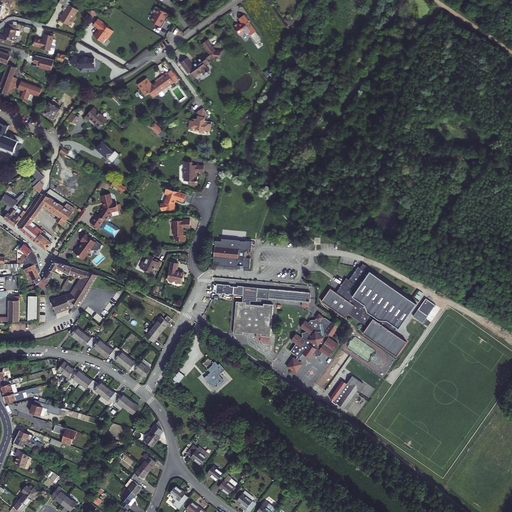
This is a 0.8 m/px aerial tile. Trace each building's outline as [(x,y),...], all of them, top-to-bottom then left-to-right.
[(65,0),(57,0),(56,2),(62,6),(60,10),(62,11),(60,14),(58,13),(56,16),(58,18),(56,21),(60,24),(61,23),(66,26),(68,22),(70,23),(73,18),(71,16),(75,10),(64,3),(65,0)] [(168,14),(156,7),(153,12),(154,13),(150,21),(161,27),(168,14)] [(235,26),(234,25),(229,28),(236,37),(240,34),(245,35),(246,38),(252,34),(240,16),(234,20),(237,24),(235,26)] [(95,18),(90,25),(96,29),(94,32),(93,31),(91,35),(100,42),(103,38),(105,39),(111,30),(106,27),(106,26),(95,18)] [(0,34),(0,42),(9,45),(10,40),(13,41),(14,35),(13,35),(15,30),(13,29),(14,25),(6,23),(5,27),(4,27),(2,35),(0,34)] [(40,40),(33,38),(31,45),(38,47),(38,48),(47,50),(46,53),(50,54),(52,53),(53,46),(52,45),(53,39),(50,38),(51,35),(42,34),(40,40)] [(187,60),(184,56),(176,61),(184,73),(186,71),(188,74),(189,74),(191,78),(194,76),(194,74),(197,72),(199,76),(206,71),(202,66),(206,63),(204,60),(207,58),(216,60),(216,59),(217,59),(218,52),(216,51),(216,52),(213,52),(213,51),(211,50),(204,40),(198,45),(204,53),(201,56),(200,55),(196,58),(192,61),(193,62),(189,65),(186,61),(187,60)] [(0,59),(7,62),(10,53),(0,49),(0,59)] [(64,54),(55,52),(52,64),(57,65),(64,54)] [(72,54),(67,60),(68,61),(73,66),(78,71),(81,68),(81,67),(92,66),(92,57),(84,58),(84,56),(80,56),(80,58),(77,58),(77,59),(72,54)] [(51,59),(33,55),(31,62),(37,63),(36,67),(49,70),(51,59)] [(0,89),(6,92),(16,65),(9,62),(1,82),(0,82),(0,89)] [(153,78),(141,87),(147,95),(175,76),(168,66),(161,71),(161,70),(152,76),(153,78)] [(10,89),(14,81),(11,80),(6,92),(7,93),(9,89),(10,89)] [(39,89),(19,80),(15,88),(20,90),(18,96),(27,100),(30,94),(35,97),(39,89)] [(46,101),(39,112),(50,119),(57,108),(46,101)] [(198,106),(190,111),(194,117),(193,117),(191,117),(187,118),(184,127),(192,128),(192,130),(198,131),(199,130),(206,132),(207,128),(208,127),(208,126),(208,125),(208,124),(208,123),(208,122),(207,121),(206,121),(205,121),(204,121),(201,119),(203,114),(198,106)] [(95,107),(85,116),(89,121),(91,119),(100,129),(108,120),(95,107)] [(73,112),(68,118),(74,123),(79,116),(73,112)] [(238,115),(231,119),(236,125),(242,121),(238,115)] [(0,151),(16,157),(22,138),(3,132),(5,126),(0,124),(0,151)] [(152,125),(150,128),(158,136),(161,133),(158,130),(158,131),(152,125)] [(112,152),(101,141),(94,148),(105,159),(106,158),(109,161),(115,156),(111,152),(112,152)] [(189,178),(189,183),(197,183),(197,178),(196,178),(196,170),(203,170),(203,162),(191,162),(191,159),(184,159),(183,178),(189,178)] [(32,170),(27,173),(36,182),(40,177),(32,170)] [(112,180),(109,184),(119,192),(122,187),(112,180)] [(36,182),(30,188),(37,193),(38,191),(40,185),(36,182)] [(186,193),(166,187),(164,194),(166,194),(165,198),(164,202),(163,202),(160,206),(164,208),(169,208),(175,207),(175,203),(174,203),(174,202),(175,197),(183,200),(186,193)] [(94,213),(88,222),(96,227),(101,218),(103,219),(104,219),(105,219),(106,218),(106,216),(106,215),(109,211),(118,208),(117,202),(114,203),(114,200),(108,202),(108,200),(109,200),(107,192),(99,194),(101,204),(98,210),(99,210),(96,214),(94,213)] [(3,193),(0,198),(0,202),(11,208),(21,196),(19,193),(16,196),(15,195),(13,196),(14,197),(14,198),(15,199),(13,200),(12,198),(3,193)] [(64,208),(47,198),(42,194),(16,228),(45,251),(51,243),(40,233),(41,231),(31,222),(43,207),(56,216),(54,220),(63,226),(74,208),(67,204),(64,208)] [(6,213),(1,218),(13,226),(23,212),(20,209),(16,214),(15,214),(15,213),(13,211),(14,210),(11,208),(6,213)] [(176,235),(176,240),(185,239),(185,234),(183,234),(183,229),(181,228),(181,226),(190,226),(190,217),(182,218),(182,219),(173,219),(173,223),(172,223),(173,229),(174,229),(174,235),(176,235)] [(94,241),(82,233),(78,239),(81,241),(76,248),(74,246),(71,251),(81,259),(89,248),(91,248),(92,246),(92,244),(94,241)] [(215,241),(213,262),(219,263),(219,265),(237,267),(237,268),(243,269),(243,267),(249,268),(250,258),(246,258),(246,257),(248,255),(246,252),(246,251),(251,251),(252,241),(246,241),(246,242),(240,241),(240,240),(222,238),(221,241),(215,241)] [(0,269),(3,270),(3,272),(11,271),(11,276),(18,275),(19,264),(22,260),(26,268),(22,270),(28,282),(34,280),(36,285),(24,289),(25,293),(37,289),(47,285),(55,268),(70,276),(74,277),(74,275),(85,279),(79,288),(78,287),(73,296),(54,303),(59,315),(73,309),(70,305),(71,303),(79,308),(98,276),(54,262),(41,281),(32,265),(37,263),(35,256),(30,250),(23,244),(19,249),(24,254),(19,260),(16,260),(16,264),(3,263),(3,257),(0,256),(0,269)] [(146,252),(139,266),(152,272),(154,267),(157,268),(161,260),(157,258),(156,260),(152,258),(153,255),(146,252)] [(178,261),(171,259),(167,277),(168,278),(169,280),(171,280),(173,279),(175,279),(174,280),(181,282),(184,270),(179,269),(179,270),(176,269),(178,261)] [(331,289),(322,302),(346,319),(349,314),(368,328),(363,334),(397,357),(407,343),(393,332),(394,331),(396,332),(398,328),(399,329),(416,304),(372,274),(374,272),(364,265),(361,269),(359,268),(349,282),(351,283),(348,288),(345,291),(342,289),(338,295),(331,289)] [(343,285),(337,294),(338,295),(342,289),(345,291),(348,288),(351,283),(347,280),(343,285)] [(222,284),(216,284),(216,293),(223,294),(223,293),(224,293),(224,294),(229,294),(237,294),(237,295),(243,295),(244,286),(238,285),(237,287),(230,286),(230,285),(226,284),(226,286),(222,285),(222,284)] [(258,288),(257,298),(304,302),(310,302),(311,293),(258,288)] [(0,321),(18,322),(18,297),(7,297),(6,317),(0,317),(0,297),(5,297),(5,295),(11,295),(11,291),(0,292),(0,321)] [(36,297),(28,297),(27,322),(35,322),(36,297)] [(436,305),(426,298),(419,309),(428,316),(436,305)] [(246,302),(236,302),(233,333),(243,334),(243,332),(257,333),(261,334),(261,335),(271,336),(273,305),(264,304),(263,306),(245,304),(246,302)] [(428,316),(419,309),(414,316),(424,323),(428,316)] [(298,356),(296,358),(299,359),(303,353),(310,358),(314,352),(315,352),(316,355),(319,355),(320,356),(323,351),(329,356),(338,342),(329,336),(330,334),(333,336),(340,326),(332,321),(326,317),(324,317),(324,316),(319,313),(316,318),(317,318),(310,319),(309,322),(305,319),(301,326),(306,330),(306,331),(302,332),(303,336),(302,336),(297,332),(292,340),(296,343),(291,351),(298,356)] [(146,336),(154,343),(157,339),(166,328),(170,323),(161,316),(158,320),(160,321),(150,333),(149,332),(146,336)] [(145,377),(152,369),(142,361),(140,364),(137,361),(136,362),(117,347),(114,351),(100,340),(99,341),(94,337),(92,339),(78,327),(78,328),(75,326),(70,332),(71,333),(73,334),(72,336),(86,347),(88,344),(89,345),(94,348),(108,359),(110,356),(116,361),(116,360),(130,371),(131,369),(134,371),(135,369),(141,373),(145,377)] [(261,334),(257,333),(256,337),(261,338),(261,342),(270,342),(271,336),(261,335),(261,334)] [(294,356),(287,366),(297,373),(304,363),(299,359),(294,356)] [(218,365),(215,362),(213,364),(213,365),(208,369),(211,372),(204,378),(210,384),(211,384),(214,387),(218,383),(219,385),(224,381),(218,374),(225,369),(220,363),(218,365)] [(64,365),(59,371),(69,379),(70,378),(72,380),(73,379),(85,388),(87,386),(92,390),(93,389),(110,403),(112,400),(118,404),(119,403),(136,417),(143,409),(138,405),(128,398),(125,395),(123,398),(117,393),(116,395),(114,393),(105,385),(99,381),(97,384),(92,379),(91,380),(83,374),(79,371),(77,373),(75,371),(74,372),(68,368),(64,365)] [(0,383),(1,383),(9,381),(8,378),(6,378),(4,371),(9,371),(9,369),(11,369),(10,366),(0,368),(0,383)] [(180,384),(186,376),(180,372),(174,380),(180,384)] [(334,401),(345,408),(363,382),(353,375),(347,383),(342,380),(329,398),(334,401)] [(1,383),(4,395),(18,392),(16,383),(13,384),(13,382),(14,382),(14,380),(9,381),(1,383)] [(4,395),(6,402),(28,396),(28,393),(35,391),(36,393),(41,392),(40,386),(18,392),(4,395)] [(34,401),(31,411),(40,414),(43,415),(45,414),(46,410),(60,415),(62,409),(34,401)] [(79,433),(58,426),(55,433),(63,435),(64,432),(67,433),(63,444),(72,448),(75,441),(77,441),(79,433)] [(21,432),(19,438),(41,450),(43,446),(33,441),(35,438),(21,432)] [(153,433),(145,442),(153,448),(160,439),(153,433)] [(44,442),(62,449),(63,444),(46,437),(44,442)] [(19,438),(14,447),(24,452),(27,446),(34,450),(35,449),(40,452),(41,450),(19,438)] [(195,444),(189,452),(193,454),(199,447),(195,444)] [(201,445),(199,447),(209,455),(211,452),(201,445)] [(199,447),(192,455),(203,463),(209,455),(199,447)] [(23,459),(20,468),(29,471),(34,461),(19,451),(17,456),(23,459)] [(157,464),(148,456),(145,454),(142,457),(146,459),(140,466),(150,474),(157,464)] [(216,464),(210,472),(220,479),(226,472),(216,464)] [(140,466),(133,476),(143,484),(145,482),(144,481),(150,474),(140,466)] [(229,474),(220,485),(230,493),(239,482),(229,474)] [(125,486),(129,490),(138,496),(144,489),(141,487),(143,484),(133,476),(125,486)] [(176,485),(170,493),(180,500),(186,493),(176,485)] [(27,491),(26,490),(24,488),(19,493),(22,495),(19,500),(28,507),(38,493),(36,492),(36,491),(34,489),(30,493),(27,491)] [(61,488),(53,498),(62,505),(68,497),(62,492),(64,490),(61,488)] [(129,490),(122,499),(127,503),(124,507),(130,511),(135,505),(133,503),(138,496),(129,490)] [(244,491),(238,499),(248,507),(254,499),(244,491)] [(99,505),(103,500),(99,496),(95,501),(99,505)] [(77,504),(68,497),(62,505),(70,511),(74,511),(75,511),(73,510),(77,504)] [(268,499),(257,511),(273,511),(278,506),(271,501),(268,499)] [(19,500),(11,510),(14,511),(23,511),(28,507),(19,500)] [(193,501),(187,509),(190,511),(206,511),(207,511),(193,501)]
